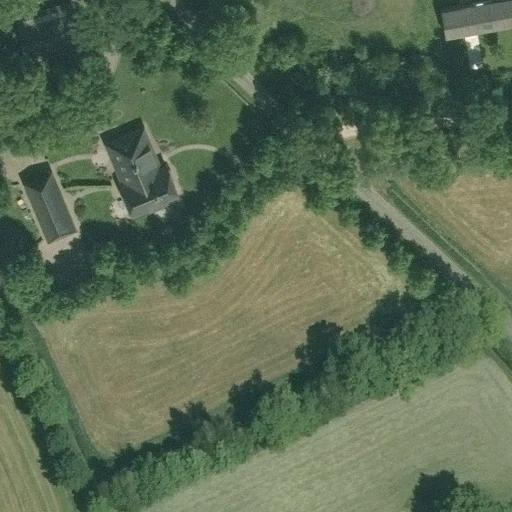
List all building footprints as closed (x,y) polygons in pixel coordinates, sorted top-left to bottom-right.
[(379,0),(289,0),(284,2),(297,37),(382,7),(379,0)] [(511,0),(486,0),(446,7),(450,34),(511,24),(511,0)] [(79,27),(72,4),(15,20),(22,43),(79,27)] [(384,7),(301,44),(318,81),(400,43),(384,7)] [(107,143),(123,181),(120,182),(134,214),(151,207),(150,204),(177,192),(166,166),(160,168),(143,128),(107,143)] [(49,239),(75,228),(51,171),(25,182),(49,239)]
